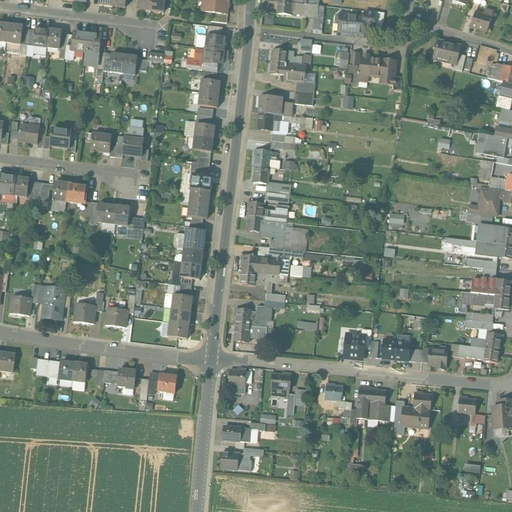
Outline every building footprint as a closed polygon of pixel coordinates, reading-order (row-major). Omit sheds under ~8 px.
[(126,0),(112,0),(112,8),(125,9),(126,0)] [(151,0),(138,0),(137,11),(150,13),(151,0)] [(165,0),(151,0),(150,13),(164,14),(165,2),(165,0)] [(203,0),(202,13),(212,14),(227,16),(229,0),(203,0)] [(318,7),(278,2),(277,16),(291,17),(292,15),(317,17),(318,7)] [(375,12),(364,11),(364,17),(365,17),(363,30),(373,31),(375,12)] [(227,16),(212,14),(211,22),(226,24),(227,16)] [(484,16),(475,14),(471,29),(487,34),(492,19),(491,19),(490,20),(483,18),(484,16)] [(364,17),(340,15),(335,17),(335,22),(337,25),(339,25),(338,33),(363,35),(363,30),(365,17),(364,17)] [(10,26),(0,25),(0,43),(8,44),(10,26)] [(24,28),(10,26),(8,44),(21,46),(24,30),(24,28)] [(222,29),(209,27),(207,36),(221,38),(222,29)] [(49,31),(36,29),(36,32),(34,47),(47,49),(49,31)] [(36,32),(29,31),(27,46),(34,47),(36,32)] [(62,32),(49,31),(47,49),(60,50),(62,35),(62,32)] [(88,36),(75,34),(74,36),(73,52),(85,53),(88,36)] [(68,36),(62,35),(60,50),(66,51),(68,36)] [(74,36),(68,36),(66,51),(73,52),(74,36)] [(100,37),(88,36),(85,53),(98,55),(100,37)] [(221,38),(207,36),(206,50),(224,52),(225,39),(221,38)] [(302,51),(314,52),(315,39),(303,39),(302,51)] [(460,48),(438,42),(434,60),(455,65),(456,65),(458,56),(460,48)] [(224,52),(206,50),(204,62),(204,63),(218,65),(222,65),(223,59),(227,60),(228,52),(224,52)] [(286,52),(271,50),(270,63),(285,64),(285,60),(286,52)] [(174,64),(175,55),(150,52),(149,61),(174,64)] [(124,57),(111,55),(109,73),(122,75),(124,57)] [(303,58),(296,57),(295,65),(305,66),(308,67),(309,56),(303,55),(303,58)] [(465,58),(458,56),(456,65),(455,65),(454,71),(462,73),(465,58)] [(137,58),(124,57),(122,75),(135,77),(137,58)] [(383,60),(361,57),(360,70),(367,71),(366,77),(380,78),(379,84),(393,85),(394,85),(395,77),(396,62),(383,61),(383,60)] [(472,60),(467,59),(464,70),(470,71),(472,60)] [(204,62),(188,60),(187,70),(203,72),(204,63),(204,62)] [(218,65),(204,63),(203,72),(217,74),(218,65)] [(285,64),(270,63),(269,75),(284,77),(283,83),(296,84),(303,85),(304,84),(305,66),(295,65),(285,64)] [(511,68),(503,67),(500,77),(500,84),(511,86),(511,68)] [(217,74),(203,72),(202,81),(216,82),(217,74)] [(403,78),(395,77),(394,85),(393,85),(392,90),(401,91),(403,78)] [(216,82),(202,81),(200,94),(218,96),(220,83),(216,82)] [(511,86),(500,84),(496,83),(493,96),(497,96),(510,99),(511,99),(511,86)] [(315,85),(304,84),(303,85),(296,84),(295,92),(309,94),(314,94),(315,85)] [(309,94),(295,92),(294,105),(307,107),(309,94)] [(218,96),(200,94),(199,108),(216,110),(218,96)] [(354,110),(356,97),(347,96),(345,108),(354,110)] [(510,99),(497,96),(495,108),(508,111),(510,99)] [(281,99),(260,97),(259,115),(273,116),(290,118),(291,105),(281,104),(281,99)] [(212,112),(198,110),(197,116),(212,118),(212,112)] [(273,116),(259,115),(257,131),(272,133),(272,132),(279,133),(280,123),(273,122),(273,116)] [(212,118),(197,116),(196,124),(211,125),(212,118)] [(290,118),(273,116),(273,122),(280,123),(299,125),(298,129),(311,131),(313,120),(290,118)] [(40,120),(30,119),(24,123),(24,127),(20,126),(18,143),(37,146),(38,138),(39,129),(40,120)] [(511,125),(500,123),(497,138),(511,141),(511,125)] [(214,128),(196,126),(194,138),(212,141),(214,128)] [(71,133),(53,130),(51,139),(50,147),(69,150),(70,142),(71,133)] [(112,137),(92,135),(90,152),(110,154),(111,147),(112,137)] [(284,137),(272,136),(271,143),(283,144),(284,137)] [(511,141),(497,138),(487,136),(483,155),(504,159),(506,149),(511,150),(511,154),(511,141)] [(51,139),(45,138),(43,150),(50,151),(50,147),(51,139)] [(212,141),(194,138),(193,152),(200,153),(211,154),(212,141)] [(143,141),(125,139),(123,156),(141,158),(142,151),(143,141)] [(441,139),(440,148),(453,149),(453,140),(441,139)] [(149,152),(142,151),(141,158),(141,162),(147,162),(149,152)] [(271,154),(254,153),(254,157),(255,157),(254,167),(269,169),(271,154)] [(483,175),(496,176),(496,162),(483,161),(483,175)] [(198,170),(197,170),(197,164),(192,163),(190,176),(193,177),(193,176),(208,178),(209,172),(198,170)] [(269,169),(254,167),(252,185),(268,186),(269,169)] [(16,179),(0,176),(0,195),(1,195),(0,202),(13,204),(14,197),(16,179)] [(208,178),(193,176),(193,177),(191,190),(211,192),(212,179),(208,178)] [(511,177),(508,177),(508,181),(491,178),(489,190),(501,192),(511,193),(511,177)] [(29,180),(16,179),(14,197),(27,198),(29,180)] [(68,185),(55,183),(52,211),(62,212),(63,203),(66,203),(68,185)] [(80,186),(68,185),(66,203),(78,204),(84,205),(85,205),(85,203),(87,189),(80,188),(80,186)] [(481,189),(478,209),(494,212),(497,213),(500,200),(501,192),(489,190),(481,189)] [(211,192),(191,190),(190,204),(209,206),(211,192)] [(511,193),(501,192),(500,200),(505,200),(504,204),(511,205),(511,193)] [(267,196),(265,195),(265,203),(278,204),(278,203),(289,204),(289,198),(281,197),(267,196)] [(91,204),(85,203),(85,205),(84,205),(82,220),(89,221),(90,219),(91,204)] [(98,205),(91,204),(90,219),(96,220),(98,205)] [(209,206),(190,204),(188,218),(192,219),(203,220),(207,221),(209,206)] [(276,213),(264,211),(264,206),(248,204),(247,210),(249,210),(248,220),(286,224),(288,208),(276,207),(276,213)] [(117,208),(98,205),(96,220),(96,223),(115,225),(117,208)] [(130,209),(117,208),(115,225),(128,227),(129,219),(130,209)] [(478,209),(469,208),(468,215),(493,218),(494,212),(478,209)] [(407,224),(407,215),(392,214),(392,224),(407,224)] [(493,218),(468,215),(467,223),(492,225),(493,218)] [(145,221),(135,220),(134,230),(133,232),(143,233),(145,221)] [(286,224),(248,220),(246,233),(261,234),(261,239),(270,240),(285,242),(287,224),(286,224)] [(502,231),(482,229),(482,232),(478,234),(477,244),(511,248),(511,231),(503,230),(502,231)] [(205,233),(186,231),(184,250),(203,253),(205,233)] [(285,242),(270,240),(269,249),(284,251),(285,242)] [(511,248),(477,244),(447,240),(446,244),(452,245),(452,246),(476,249),(476,255),(511,260),(511,248)] [(284,251),(269,249),(268,256),(291,258),(292,251),(284,251)] [(203,253),(184,250),(182,264),(201,267),(203,253)] [(278,260),(241,257),(240,265),(242,265),(241,273),(277,277),(278,260)] [(182,264),(176,264),(174,278),(175,279),(193,281),(199,282),(201,267),(182,264)] [(277,277),(241,273),(240,286),(255,287),(255,286),(267,287),(267,284),(277,285),(278,277),(277,277)] [(193,281),(175,279),(174,287),(179,288),(180,285),(181,285),(192,286),(193,281)] [(511,283),(481,280),(481,282),(472,282),(471,295),(479,296),(510,299),(511,287),(511,283)] [(63,293),(45,291),(42,320),(61,322),(63,309),(64,304),(61,303),(63,293)] [(191,292),(180,291),(179,297),(191,299),(191,292)] [(104,295),(97,294),(95,308),(96,308),(95,312),(101,313),(104,295)] [(285,297),(266,295),(265,303),(284,305),(285,297)] [(179,297),(174,296),(172,310),(191,312),(192,299),(191,299),(179,297)] [(510,299),(479,296),(478,305),(479,306),(484,306),(485,305),(494,306),(494,309),(509,311),(510,299)] [(31,300),(12,297),(10,315),(29,318),(31,304),(32,300),(31,300)] [(284,305),(265,303),(264,310),(272,311),(272,312),(283,313),(284,305)] [(95,308),(76,305),(74,323),(93,325),(95,312),(96,308),(95,308)] [(128,312),(108,309),(106,327),(125,330),(127,314),(128,312)] [(191,312),(172,310),(170,324),(189,326),(191,312)] [(256,315),(251,314),(251,313),(234,312),(233,319),(235,319),(235,326),(261,329),(266,329),(266,324),(271,325),(272,312),(272,311),(264,310),(257,310),(256,315)] [(493,316),(472,314),(471,322),(492,324),(493,316)] [(492,325),(471,323),(470,329),(491,331),(492,325)] [(189,326),(170,324),(168,338),(187,341),(189,326)] [(317,324),(306,324),(306,325),(306,330),(306,331),(316,332),(317,324)] [(261,329),(235,326),(232,345),(248,346),(248,337),(252,337),(251,339),(260,340),(261,329)] [(266,329),(261,329),(260,340),(266,340),(266,337),(276,338),(277,330),(266,329)] [(372,334),(362,332),(361,338),(365,338),(363,350),(369,351),(372,334)] [(504,336),(487,334),(486,342),(472,340),(471,348),(500,352),(502,340),(503,341),(504,336)] [(361,338),(347,336),(344,358),(362,360),(363,350),(365,338),(361,338)] [(378,343),(371,343),(370,358),(377,359),(378,343)] [(397,344),(384,343),(382,360),(395,361),(397,344)] [(410,345),(397,344),(395,361),(409,363),(410,345)] [(460,346),(453,346),(451,357),(458,358),(460,346)] [(467,348),(460,346),(458,358),(466,359),(466,358),(467,348)] [(438,351),(430,350),(429,364),(428,366),(437,367),(436,370),(446,370),(448,352),(445,348),(442,348),(438,351)] [(471,348),(467,348),(466,358),(483,360),(483,362),(498,364),(500,352),(471,348)] [(430,350),(423,349),(423,352),(422,364),(429,364),(430,350)] [(15,356),(1,354),(0,363),(0,372),(12,374),(15,356)] [(47,378),(49,362),(38,361),(36,376),(47,378)] [(47,378),(59,379),(61,364),(49,362),(47,378)] [(74,364),(61,362),(61,364),(59,379),(59,380),(72,382),(74,364)] [(88,366),(74,364),(72,382),(86,384),(88,366)] [(241,372),(229,371),(229,386),(233,386),(243,387),(244,387),(245,371),(241,370),(241,372)] [(136,373),(121,371),(118,388),(126,389),(126,388),(133,389),(133,390),(134,391),(136,373)] [(285,376),(273,375),(272,390),(289,391),(290,375),(285,374),(285,376)] [(177,378),(161,376),(158,394),(166,395),(166,393),(174,394),(174,396),(177,378)] [(344,388),(332,387),(332,385),(327,384),(325,402),(342,404),(344,388)] [(369,389),(359,388),(357,412),(356,420),(358,420),(367,421),(369,389)] [(386,392),(375,391),(375,390),(369,389),(367,421),(389,423),(390,407),(385,406),(386,392)] [(432,396),(421,395),(421,394),(416,393),(414,409),(404,408),(403,408),(402,421),(401,427),(429,430),(432,396)] [(475,401),(464,400),(464,399),(460,398),(458,415),(470,416),(474,417),(475,401)] [(511,401),(498,402),(498,410),(492,411),(493,430),(504,429),(508,433),(511,432),(511,401)] [(405,403),(398,402),(396,420),(402,421),(403,408),(404,408),(405,403)] [(241,406),(233,414),(237,418),(245,410),(241,406)] [(357,412),(351,412),(349,429),(357,430),(358,420),(356,420),(357,412)] [(263,415),(263,424),(278,424),(278,416),(263,415)] [(474,417),(470,416),(469,428),(475,429),(475,424),(481,425),(482,418),(474,417)] [(241,429),(232,428),(232,429),(224,428),(223,442),(239,443),(241,429)] [(358,434),(352,433),(350,450),(357,450),(358,434)] [(238,454),(221,453),(220,470),(237,471),(238,454)] [(366,467),(348,465),(347,476),(373,478),(374,471),(366,470),(366,467)]
